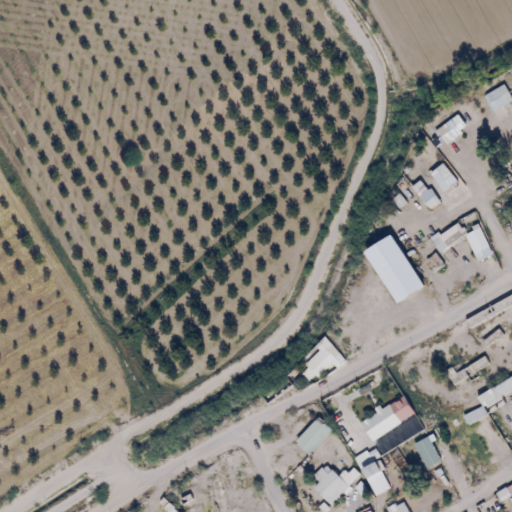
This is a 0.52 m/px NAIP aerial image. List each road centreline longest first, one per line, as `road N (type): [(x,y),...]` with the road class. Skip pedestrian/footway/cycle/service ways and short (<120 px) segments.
road 1 (residential): [(15,511),(263,349),(287,325),(370,142),(377,100)]
road 2 (residential): [(239,432),(511,286)]
road 3 (residential): [(511,274),(476,183),(482,139),(495,122)]
road 4 (residential): [(132,493),(239,432)]
